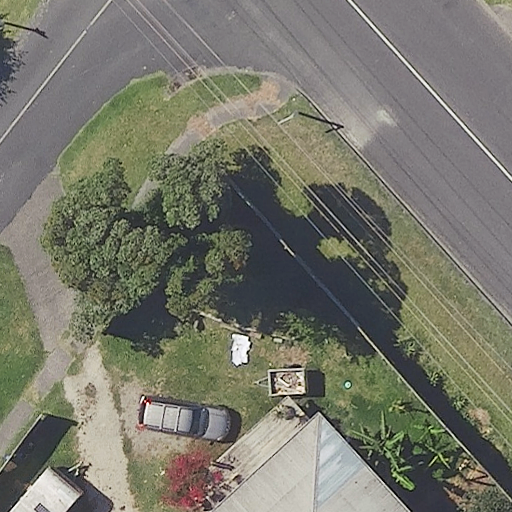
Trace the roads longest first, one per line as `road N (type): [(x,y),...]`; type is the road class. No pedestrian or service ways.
road 1 (tertiary): [(353,0),(511,178)]
road 2 (residential): [(116,0),(0,154)]
